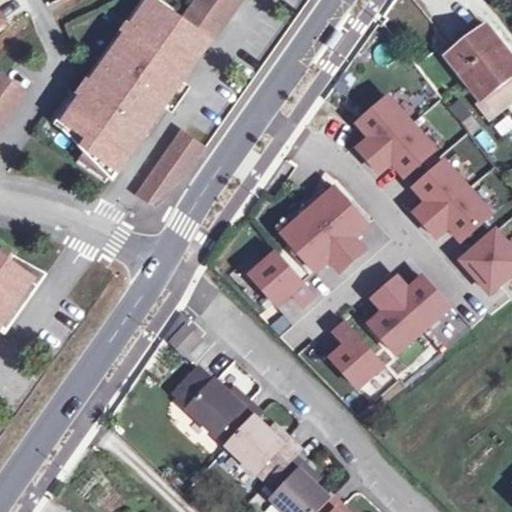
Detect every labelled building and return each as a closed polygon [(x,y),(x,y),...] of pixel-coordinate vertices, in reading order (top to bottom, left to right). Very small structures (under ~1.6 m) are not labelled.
[(150,3),(59,131),(104,175),(142,131),(140,130),(157,105),(159,107),(187,68),(181,64),(199,37),(206,42),(235,0),(192,0),(177,22),(150,3)] [(511,79),(511,78),(511,77),(511,60),(488,29),(449,59),(481,100),(477,104),(489,119),(511,101),(511,79)] [(0,76),(0,127),(25,93),(1,76),(0,76)] [(359,150),(370,162),(413,124),(389,98),(359,124),(372,139),(359,150)] [(460,100),(450,106),(466,130),(476,124),(460,100)] [(413,124),(370,162),(380,174),(393,163),(406,177),(436,151),(413,124)] [(178,129),(134,196),(159,212),(203,145),(178,129)] [(415,214),(426,226),(469,188),(446,162),(415,188),(428,203),(415,214)] [(336,188),(283,234),(316,272),(331,260),(341,272),(366,251),(355,238),(369,226),(336,188)] [(469,188),(426,226),(437,238),(449,227),(462,241),(492,215),(469,188)] [(511,248),(496,231),(462,261),(491,293),(511,274),(511,248)] [(316,294),(279,252),(252,275),(279,305),(293,292),(304,305),(316,294)] [(0,327),(6,332),(46,275),(13,256),(7,265),(0,260),(0,327)] [(398,278),(386,288),(424,331),(450,308),(424,277),(409,290),(398,278)] [(424,331),(386,288),(374,299),(385,311),(371,324),(397,354),(424,331)] [(386,365),(348,322),(336,332),(347,345),(333,358),(359,388),(386,365)] [(200,340),(186,327),(171,342),(185,355),(200,340)] [(249,402),(244,408),(231,395),(216,381),(214,382),(201,370),(175,398),(188,410),(217,438),(223,432),(234,442),(256,419),(261,413),(249,402)] [(244,408),(249,402),(236,390),(231,395),(244,408)] [(283,445),(270,432),(256,419),(234,442),(228,448),(258,476),(263,470),(273,479),(295,456),(301,450),(289,439),(283,445)] [(283,445),(289,439),(276,427),(270,432),(283,445)] [(314,485),(300,472),(306,466),(295,456),(273,479),(268,485),(279,495),(273,501),(284,511),(314,511),(328,498),(314,485)] [(319,479),(306,466),(300,472),(314,485),(319,479)] [(268,485),(273,479),(263,470),(258,476),(268,485)] [(337,511),(342,506),(331,495),(328,498),(314,511),(337,511)]
